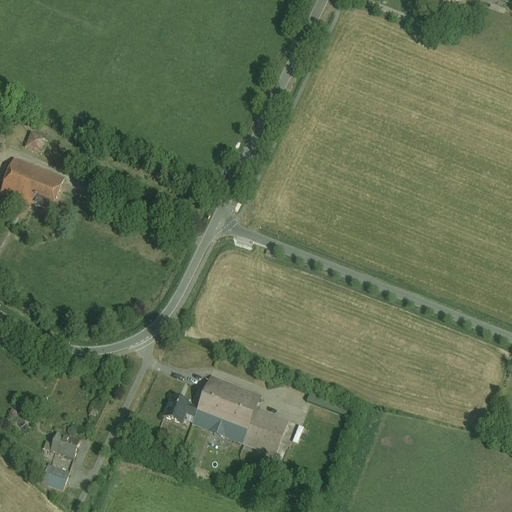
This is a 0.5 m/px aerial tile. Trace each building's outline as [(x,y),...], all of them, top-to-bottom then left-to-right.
[(33,133),(28,149),(44,155),(50,139),(33,133)] [(64,185),(12,164),(0,194),(0,196),(51,218),(64,185)] [(178,433),(182,423),(273,459),(285,427),(253,415),(258,402),(210,383),(197,418),(186,414),(187,410),(173,405),(165,427),(178,433)] [(77,447),(44,437),(39,454),(72,464),(77,447)] [(65,477),(45,472),(42,484),(62,489),(65,477)]
